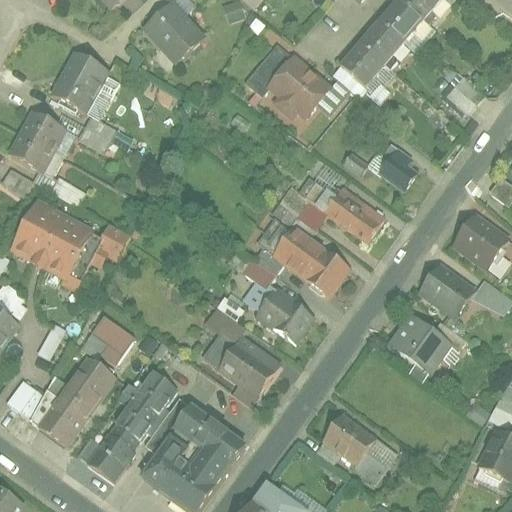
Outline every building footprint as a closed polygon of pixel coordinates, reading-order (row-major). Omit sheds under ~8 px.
[(98,0),(112,17),(134,0),(98,0)] [(445,0),(400,0),(341,68),(368,92),(447,1),(445,0)] [(173,7),(144,32),(177,70),(206,45),(173,7)] [(77,57),(54,95),(86,114),(109,76),(77,57)] [(294,60),(269,97),(308,124),(334,86),(294,60)] [(434,95),(467,119),(484,96),(451,72),(434,95)] [(38,168),(62,125),(28,106),(4,149),(38,168)] [(399,152),(379,177),(405,198),(419,179),(409,171),(415,164),(399,152)] [(356,177),(365,169),(351,154),(342,163),(356,177)] [(6,173),(0,190),(26,198),(31,182),(6,173)] [(55,180),(48,195),(78,210),(85,195),(55,180)] [(511,201),(511,196),(501,188),(491,200),(505,211),(511,201)] [(366,248),(386,222),(344,189),(323,216),(366,248)] [(88,229),(35,193),(6,237),(58,272),(88,229)] [(450,244),(487,271),(509,241),(471,214),(450,244)] [(113,264),(128,238),(107,226),(85,265),(98,272),(105,260),(113,264)] [(351,269),(308,237),(288,265),(331,297),(351,269)] [(452,318),(475,287),(438,260),(416,291),(452,318)] [(266,291),(274,276),(248,261),(240,275),(266,291)] [(242,306),(256,312),(265,291),(251,284),(242,306)] [(511,301),(481,284),(470,301),(502,320),(511,302),(511,301)] [(317,318),(288,294),(265,322),(294,346),(311,325),(317,318)] [(0,323),(9,311),(0,304),(0,323)] [(417,308),(396,338),(433,363),(454,333),(441,324),(417,308)] [(51,326),(36,357),(49,363),(63,333),(51,326)] [(274,372),(234,343),(214,372),(254,400),(274,372)] [(115,373),(84,350),(52,393),(10,362),(0,375),(0,386),(38,414),(34,420),(63,442),(115,373)] [(174,511),(199,511),(246,447),(202,416),(186,438),(160,419),(177,395),(144,373),(85,460),(115,483),(134,456),(160,474),(147,492),(174,511)] [(384,441),(351,417),(329,447),(362,471),(384,441)] [(511,478),(511,429),(508,427),(489,468),(511,478)] [(294,511),(260,487),(242,511),(294,511)] [(291,506),(300,511),(322,511),(298,496),(291,506)] [(0,511),(15,511),(0,500),(0,511)]
